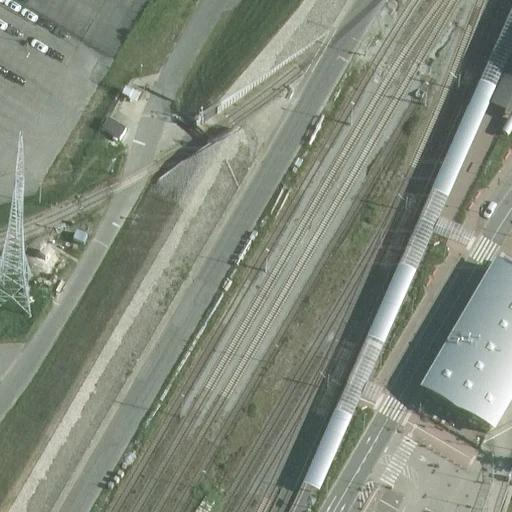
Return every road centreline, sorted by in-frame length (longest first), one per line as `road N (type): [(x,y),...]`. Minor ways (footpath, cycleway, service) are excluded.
road 1 (unclassified): [(0,405),(108,232),(162,96)]
road 2 (residential): [(511,210),(336,511)]
